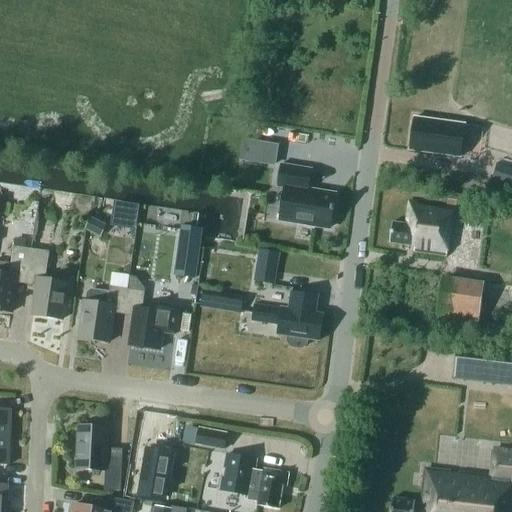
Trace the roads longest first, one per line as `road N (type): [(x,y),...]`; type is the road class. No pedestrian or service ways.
road 1 (residential): [(334,417),(391,0)]
road 2 (residential): [(334,417),(44,376)]
road 3 (residential): [(33,511),(44,376)]
